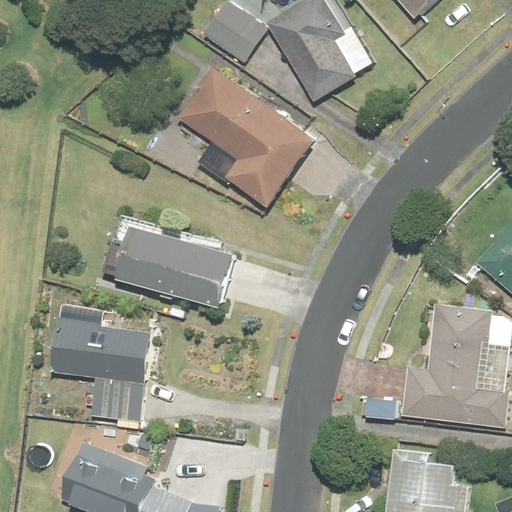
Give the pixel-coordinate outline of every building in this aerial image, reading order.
[(234,0),(225,0),(207,28),(249,54),(270,22),(234,0)] [(316,0),(275,24),(322,104),(366,78),(345,42),(356,35),(334,0),(316,0)] [(404,0),(423,20),(444,0),(404,0)] [(235,178),(278,209),(326,142),(222,67),(186,117),(247,161),(235,178)] [(126,278),(233,306),(247,252),(140,224),(126,278)] [(511,228),(484,261),(511,285),(511,228)] [(435,368),(415,366),(410,415),(511,427),(511,426),(511,392),(482,389),(488,340),(496,341),(500,309),(443,302),(435,368)] [(66,317),(60,371),(102,376),(97,415),(149,421),(160,331),(110,325),(111,322),(66,317)] [(156,464),(91,439),(68,500),(99,511),(225,511),(226,506),(201,502),(162,487),(165,478),(152,473),(156,464)] [(437,452),(402,448),(393,511),(471,511),(475,485),(460,483),(462,464),(436,461),(437,452)]
